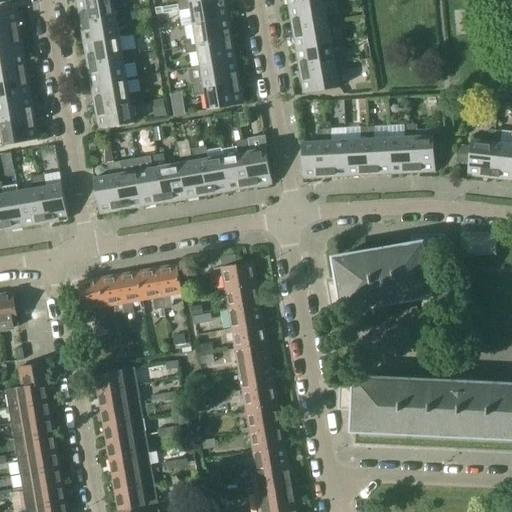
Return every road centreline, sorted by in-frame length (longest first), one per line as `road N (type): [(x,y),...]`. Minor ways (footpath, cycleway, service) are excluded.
road 1 (residential): [(290,217),(288,249),(330,472)]
road 2 (residential): [(94,511),(51,257)]
road 3 (residential): [(87,250),(44,0)]
road 4 (residential): [(290,217),(450,208),(511,215)]
road 5 (residential): [(256,0),(290,217)]
road 6 (residential): [(87,250),(290,217)]
road 7 (residential): [(511,479),(330,472)]
